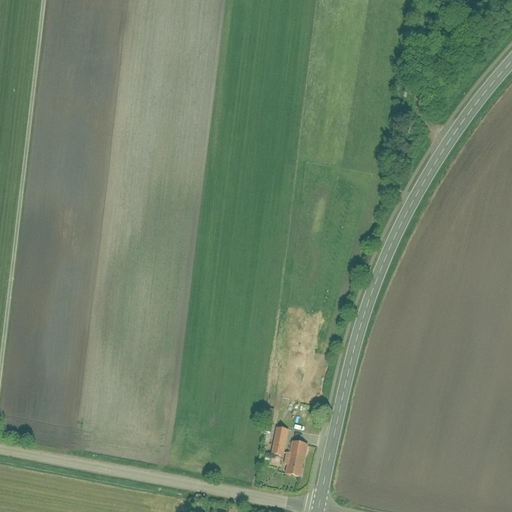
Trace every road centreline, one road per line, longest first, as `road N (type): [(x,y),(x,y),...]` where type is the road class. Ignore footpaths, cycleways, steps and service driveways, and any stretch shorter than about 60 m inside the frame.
road 1 (secondary): [(511,60),(448,142),(391,243),(353,347),(318,511)]
road 2 (unclassified): [(0,451),(318,511)]
road 3 (unknown): [(31,0),(0,243)]
